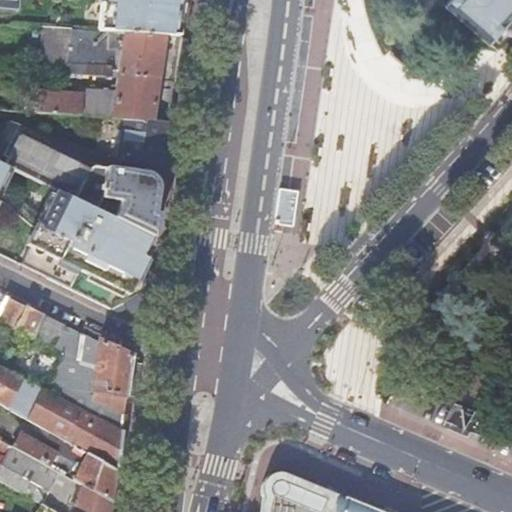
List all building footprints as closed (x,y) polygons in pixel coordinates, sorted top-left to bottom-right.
[(178,37),(183,0),(0,0),(0,11),(16,13),(16,0),(106,0),(106,2),(100,2),(99,31),(123,33),(122,34),(162,36),(162,35),(178,37)] [(511,0),(446,0),(444,3),(486,39),(490,35),(510,13),(511,11),(511,0)] [(511,24),(511,14),(510,13),(490,35),(497,41),(511,24)] [(86,65),(85,74),(116,77),(171,81),(178,37),(162,35),(162,36),(122,34),(123,33),(99,31),(69,29),(67,64),(86,65)] [(111,118),(124,119),(166,122),(171,81),(116,77),(111,118)] [(38,90),(37,112),(79,115),(81,93),(38,90)] [(166,122),(124,119),(122,130),(117,130),(116,135),(121,136),(118,160),(159,165),(166,122)] [(149,236),(156,184),(156,182),(155,179),(153,177),(151,175),(148,174),(145,172),(141,172),(95,167),(94,167),(92,168),(91,168),(89,169),(87,170),(18,136),(3,165),(5,167),(56,191),(96,210),(102,197),(108,198),(102,213),(149,236)] [(9,175),(3,172),(0,179),(0,189),(2,190),(9,175)] [(149,236),(102,213),(96,210),(56,191),(54,194),(48,207),(40,223),(37,222),(36,226),(38,227),(79,247),(87,231),(145,260),(149,236)] [(48,207),(54,194),(49,192),(43,204),(48,207)] [(141,291),(145,260),(87,231),(79,247),(38,227),(36,226),(26,245),(29,246),(21,263),(69,286),(73,288),(110,305),(114,303),(122,300),(141,291)] [(132,358),(5,296),(0,305),(0,320),(53,347),(54,345),(69,353),(76,340),(96,350),(90,392),(92,392),(91,400),(124,414),(126,397),(131,360),(132,358)] [(140,363),(131,360),(126,397),(135,397),(140,363)] [(0,404),(86,453),(116,470),(121,430),(0,366),(0,404)] [(0,425),(0,440),(65,477),(68,472),(63,469),(66,463),(55,455),(18,434),(17,435),(0,425)] [(0,440),(0,452),(54,483),(44,506),(49,509),(54,511),(68,511),(80,485),(71,480),(65,477),(0,440)] [(80,485),(111,502),(116,470),(86,453),(71,480),(80,485)] [(276,471),(272,472),(269,474),(266,476),(265,478),(264,481),(263,483),(263,485),(262,490),(263,496),(260,511),(396,511),(385,507),(383,511),(295,474),(294,474),(293,473),(292,473),(290,473),(287,471),(284,471),(280,470),(276,471)] [(68,511),(109,511),(111,502),(80,485),(68,511)]
